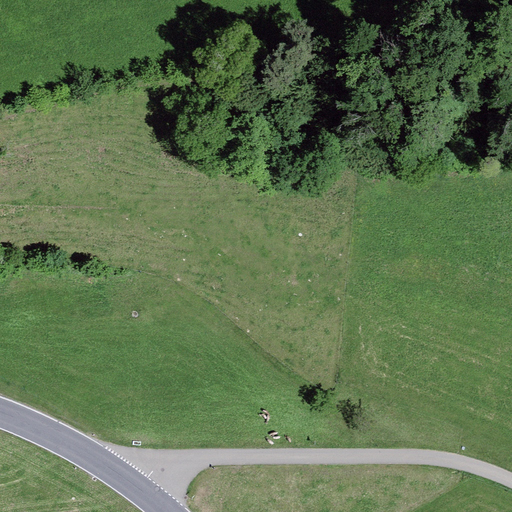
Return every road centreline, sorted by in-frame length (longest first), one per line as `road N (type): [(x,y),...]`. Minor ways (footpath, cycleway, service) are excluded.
road 1 (residential): [(137,483),(171,465),(246,456),(413,456),(511,478)]
road 2 (tertiary): [(0,410),(137,483)]
